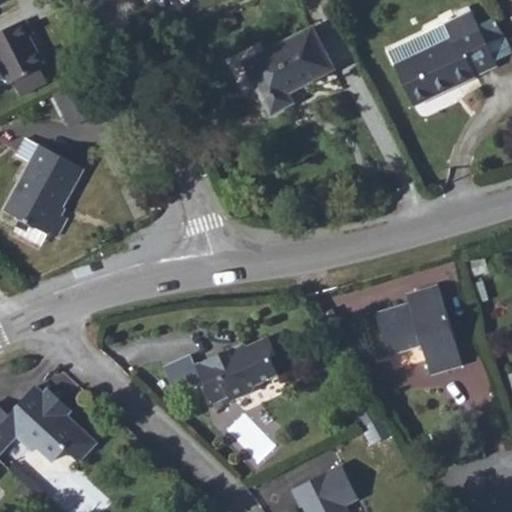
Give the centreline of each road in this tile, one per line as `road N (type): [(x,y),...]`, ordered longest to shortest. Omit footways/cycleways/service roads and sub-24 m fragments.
road 1 (tertiary): [(214,271),(332,252),(511,203)]
road 2 (residential): [(214,271),(181,160),(103,0)]
road 3 (residential): [(46,312),(75,352),(236,511)]
road 4 (tertiary): [(46,312),(101,292),(214,271)]
